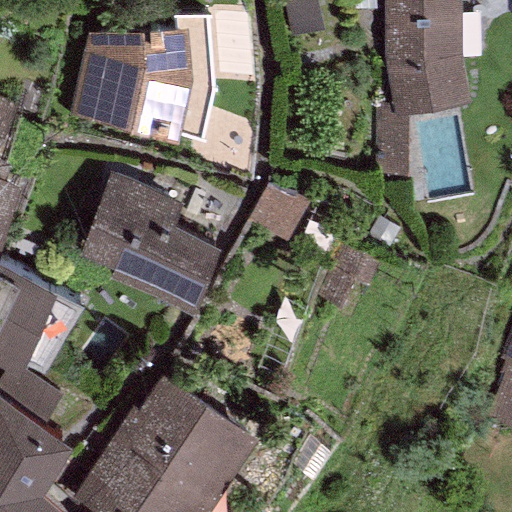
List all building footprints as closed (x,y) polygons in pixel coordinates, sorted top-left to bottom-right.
[(460,0),(383,0),(382,56),(390,104),(376,103),(376,168),(408,166),(406,115),(454,106),(467,92),(459,53),(460,0)] [(203,3),(86,21),(70,101),(197,124),(211,72),(203,3)] [(0,122),(13,95),(0,88),(0,122)] [(180,180),(108,155),(80,235),(111,246),(108,255),(192,284),(215,216),(172,201),(180,180)] [(21,164),(0,156),(0,219),(0,220),(21,164)] [(0,339),(20,349),(31,332),(40,337),(80,271),(49,259),(54,250),(0,231),(0,220),(0,219),(0,339)] [(511,312),(498,351),(507,355),(488,407),(511,416),(511,312)] [(114,417),(216,478),(257,414),(163,357),(138,398),(129,392),(114,417)] [(68,415),(0,373),(0,505),(11,511),(67,511),(81,489),(73,483),(47,465),(41,459),(68,415)] [(216,478),(114,417),(73,483),(81,489),(120,511),(158,511),(178,485),(200,501),(216,478)] [(216,511),(200,501),(178,485),(158,511),(216,511)]
